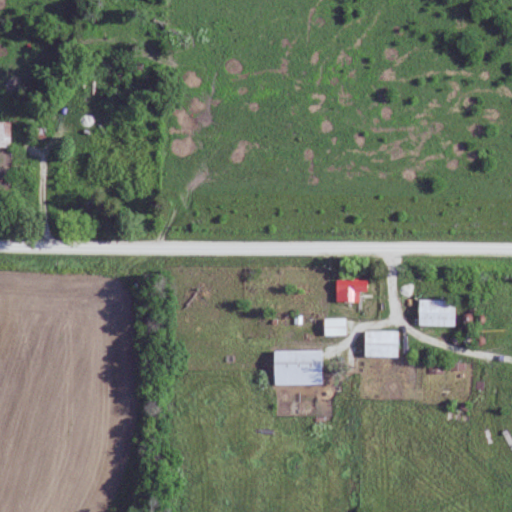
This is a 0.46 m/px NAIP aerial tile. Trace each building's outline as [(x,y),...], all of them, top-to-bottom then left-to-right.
[(0,119),(0,146),(10,146),(10,119),(0,119)] [(93,187),(120,187),(120,163),(93,163),(93,187)] [(367,291),(367,279),(336,279),(336,301),(359,301),(359,291),(367,291)] [(455,325),(455,299),(418,299),(418,325),(455,325)] [(324,334),(346,334),(346,317),(324,317),(324,334)] [(398,330),(364,330),(364,356),(398,356),(398,330)] [(273,384),(321,384),(321,350),(273,350),(273,384)]
